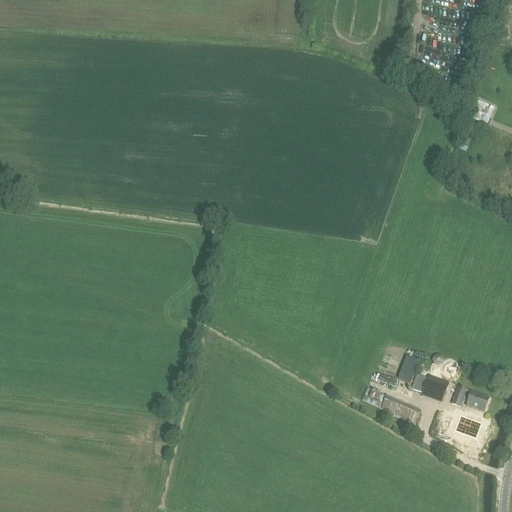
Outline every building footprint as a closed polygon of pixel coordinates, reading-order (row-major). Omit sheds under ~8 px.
[(450,8),(453,7),(453,11),(463,10),(462,1),(454,2),(454,5),(449,5),(450,8)] [(495,108),(474,99),(466,117),(487,126),(495,108)] [(404,363),(398,380),(410,384),(416,367),(418,362),(406,357),(404,363)] [(427,378),(421,394),(441,402),(447,385),(427,378)] [(367,387),(361,401),(394,415),(393,417),(414,425),(420,411),(384,396),(385,395),(367,387)] [(457,387),(451,405),(461,409),(463,403),(467,404),(466,407),(484,413),(489,399),(471,393),(467,391),(457,387)]
